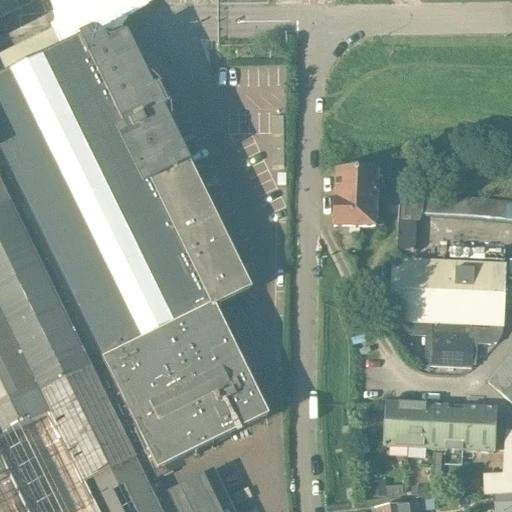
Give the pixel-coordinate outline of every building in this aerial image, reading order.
[(0,443),(50,419),(83,485),(134,460),(0,193),(0,173),(94,359),(98,356),(107,374),(100,377),(150,476),(266,418),(211,311),(250,291),(161,115),(167,112),(157,93),(153,95),(125,41),(107,51),(103,43),(102,42),(101,40),(99,39),(98,38),(96,37),(94,37),(92,37),(91,37),(89,37),(87,38),(80,41),(80,40),(62,49),(53,31),(0,57),(0,443)] [(335,172),(333,228),(373,229),(374,212),(375,193),(375,179),(381,180),(381,174),(335,172)] [(395,251),(416,253),(419,217),(511,225),(511,204),(438,198),(439,191),(423,190),(423,191),(408,190),(408,187),(402,186),(402,193),(400,207),(399,207),(395,251)] [(432,326),(432,331),(451,331),(451,329),(468,329),(469,328),(502,329),(505,266),(391,260),(388,324),(390,324),(398,324),(432,326)] [(404,325),(398,324),(390,324),(390,333),(403,335),(404,325)] [(468,330),(468,329),(451,329),(451,331),(432,331),(431,349),(425,349),(424,362),(430,363),(430,368),(469,370),(470,366),(474,366),(475,345),(489,346),(490,332),(468,330)] [(511,354),(486,384),(511,406),(511,354)] [(382,449),(406,451),(408,418),(402,417),(403,406),(384,405),(382,449)] [(408,418),(406,451),(430,452),(431,438),(425,438),(425,437),(426,407),(403,406),(402,417),(408,418)] [(431,438),(430,452),(493,455),(495,410),(426,407),(425,437),(425,438),(431,438)] [(511,494),(511,432),(505,432),(502,475),(483,476),(484,496),(511,494)] [(231,511),(213,473),(166,496),(174,511),(231,511)] [(370,482),(370,498),(385,497),(385,482),(370,482)] [(410,496),(422,497),(424,484),(411,483),(410,496)] [(511,511),(511,495),(504,496),(494,496),(494,511),(511,511)] [(420,499),(420,511),(441,511),(440,498),(420,499)]
